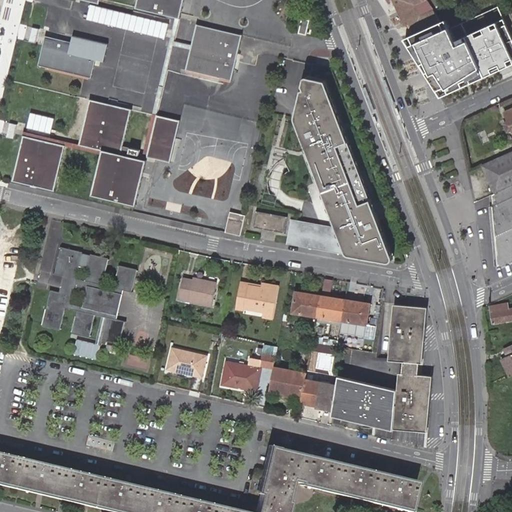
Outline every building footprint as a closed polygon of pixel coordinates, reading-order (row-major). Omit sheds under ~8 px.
[(141,0),(138,14),(177,23),(182,25),(188,0),(141,0)] [(392,0),(404,26),(408,25),(412,35),(439,23),(434,14),(439,11),(433,0),(392,0)] [(93,4),(90,19),(168,38),(172,23),(93,4)] [(412,35),(404,39),(441,99),(511,66),(511,36),(499,8),(458,25),(454,16),(439,23),(412,35)] [(166,68),(171,69),(176,50),(192,54),(193,50),(177,46),(182,25),(177,23),(166,68)] [(305,23),(301,39),(310,41),(314,25),(305,23)] [(193,50),(192,54),(187,73),(233,84),(244,39),(198,28),(193,50)] [(72,41),(46,35),(39,65),(91,77),(96,59),(105,61),(109,43),(73,35),(72,41)] [(171,69),(166,68),(157,112),(161,113),(171,69)] [(405,252),(338,79),(318,74),(307,115),(360,252),(400,259),(403,258),(404,257),(405,255),(405,252)] [(387,79),(383,80),(393,105),(396,103),(387,79)] [(367,86),(364,87),(374,112),(377,111),(367,86)] [(93,102),(81,147),(88,148),(124,157),(126,149),(135,112),(93,102)] [(29,126),(53,132),(57,118),(33,112),(29,126)] [(153,149),(160,117),(161,113),(157,112),(148,149),(145,162),(150,163),(150,159),(153,149)] [(173,164),(183,122),(160,117),(153,149),(150,159),(173,164)] [(18,128),(11,126),(8,139),(15,140),(18,128)] [(88,148),(81,147),(25,133),(24,138),(67,147),(69,148),(123,161),(124,157),(88,148)] [(56,192),(67,147),(24,138),(14,182),(56,192)] [(511,152),(482,166),(494,191),(511,183),(511,152)] [(139,207),(150,163),(145,162),(124,157),(123,161),(113,201),(139,207)] [(511,185),(490,195),(498,267),(511,260),(511,185)] [(289,216),(256,209),(252,228),(285,235),(289,216)] [(225,235),(238,238),(243,216),(231,213),(225,235)] [(14,236),(16,245),(23,243),(21,234),(14,236)] [(115,287),(103,284),(109,259),(91,255),(90,259),(81,257),(82,252),(61,248),(55,273),(64,275),(60,293),(51,291),(43,325),(62,329),(66,308),(79,311),(74,332),(91,336),(95,315),(108,318),(103,339),(120,343),(126,317),(118,315),(125,286),(133,288),(138,270),(120,266),(115,287)] [(180,279),(176,298),(211,304),(214,283),(190,278),(190,281),(180,279)] [(328,279),(326,291),(334,292),(335,280),(328,279)] [(239,280),(235,306),(245,307),(245,306),(264,309),(263,315),(274,317),(280,285),(262,282),(261,286),(249,284),(249,282),(239,280)] [(368,286),(366,293),(379,296),(380,289),(368,286)] [(345,298),(321,294),(318,314),(342,318),(345,298)] [(370,301),(345,298),(342,318),(367,321),(370,301)] [(423,364),(428,307),(395,304),(390,361),(403,362),(402,374),(401,373),(396,428),(428,431),(433,376),(419,374),(420,363),(423,364)] [(508,304),(490,307),(492,323),(511,319),(511,308),(508,309),(508,304)] [(507,356),(511,353),(511,343),(503,348),(507,356)] [(171,348),(167,369),(203,377),(207,356),(171,348)] [(276,365),(277,355),(265,352),(262,366),(275,368),(276,365)] [(511,376),(511,375),(511,353),(507,356),(502,359),(509,377),(511,376)] [(223,384),(246,388),(246,384),(259,386),(262,367),(227,362),(223,384)] [(275,368),(272,384),(271,390),(304,395),(303,400),(336,406),(339,381),(307,376),(308,371),(276,365),(275,368)] [(399,388),(340,374),(339,381),(336,406),(335,414),(396,428),(399,388)] [(0,480),(132,511),(288,511),(291,503),(295,483),(316,488),(408,509),(414,479),(275,448),(258,511),(255,511),(0,451),(0,480)] [(132,511),(0,480),(0,484),(117,511),(132,511)] [(408,511),(408,509),(316,488),(315,491),(408,511)]
